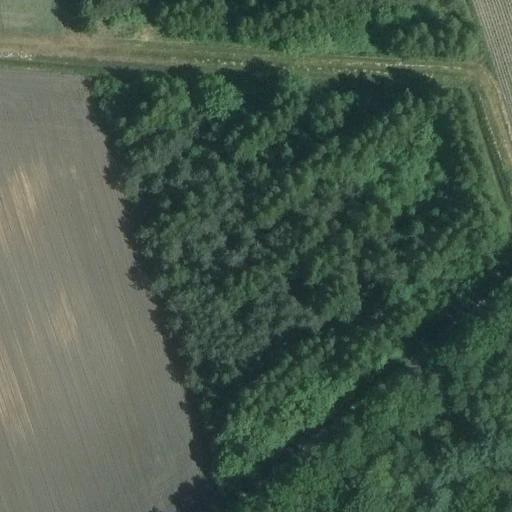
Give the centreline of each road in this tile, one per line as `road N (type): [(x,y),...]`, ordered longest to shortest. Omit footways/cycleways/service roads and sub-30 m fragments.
road 1 (track): [(511,171),(482,83),(461,71),(0,41)]
road 2 (track): [(239,511),(511,279)]
